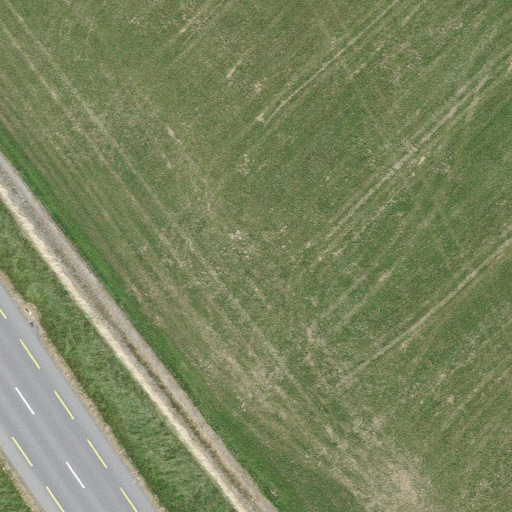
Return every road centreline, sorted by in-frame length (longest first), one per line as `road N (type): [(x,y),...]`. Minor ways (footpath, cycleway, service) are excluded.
road 1 (unknown): [(0,170),(262,511)]
road 2 (secondary): [(127,511),(0,327)]
